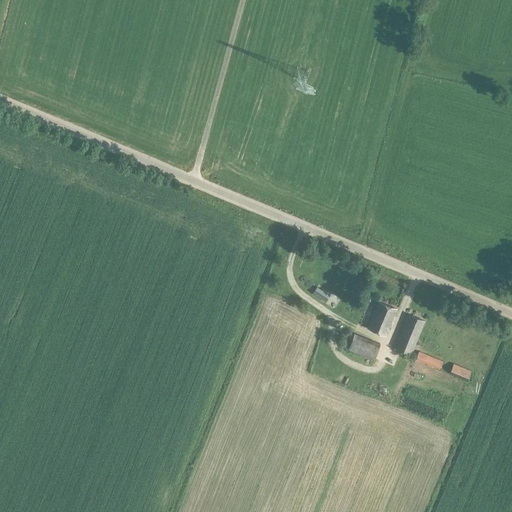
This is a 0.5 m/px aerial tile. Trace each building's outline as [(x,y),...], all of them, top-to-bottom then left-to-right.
[(329,295),(317,286),(312,293),(325,301),(329,295)] [(324,302),(332,307),(335,302),(328,297),(324,302)] [(367,328),(386,336),(396,309),(378,301),(367,328)] [(408,313),(394,347),(411,354),(425,320),(408,313)] [(344,337),(341,345),(346,347),(349,339),(348,338),(344,337)] [(443,361),(419,351),(415,360),(439,370),(443,361)] [(472,371),(453,363),(448,374),(467,382),(472,371)]
